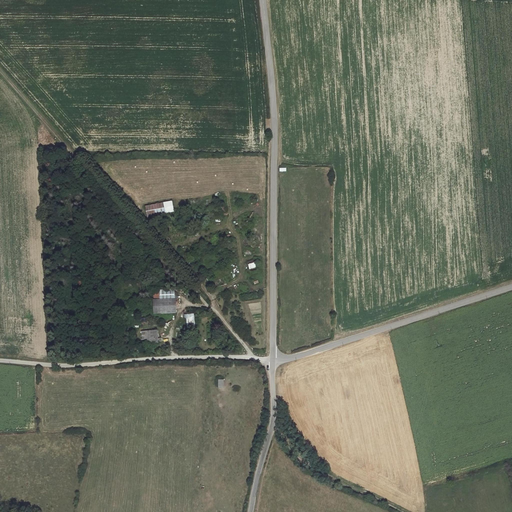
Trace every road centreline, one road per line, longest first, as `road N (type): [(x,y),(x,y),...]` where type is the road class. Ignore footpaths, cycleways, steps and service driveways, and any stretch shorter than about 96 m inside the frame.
road 1 (track): [(0,71),(253,357)]
road 2 (unclassified): [(262,0),(274,125),(273,361)]
road 3 (track): [(253,357),(0,360)]
road 4 (unclassified): [(511,286),(273,361)]
road 5 (track): [(273,425),(318,471),(405,511)]
road 6 (unclassified): [(273,361),(273,425),(251,511)]
